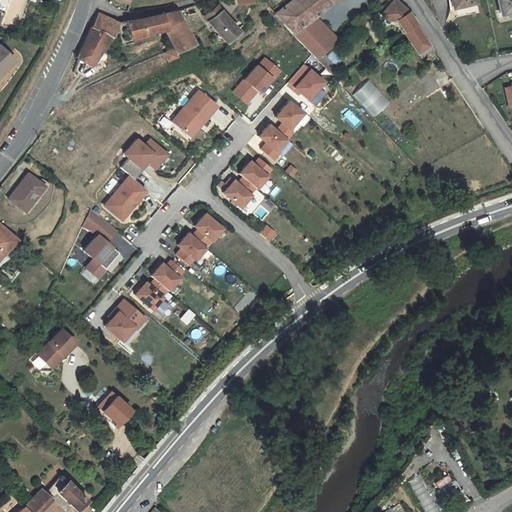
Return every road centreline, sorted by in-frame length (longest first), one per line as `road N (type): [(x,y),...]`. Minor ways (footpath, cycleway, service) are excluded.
road 1 (secondary): [(115,511),(212,397),(311,308)]
road 2 (secondary): [(311,308),(378,258),(511,205)]
road 3 (tertiary): [(0,171),(70,47),(87,0)]
road 4 (residential): [(194,188),(285,265),(311,308)]
